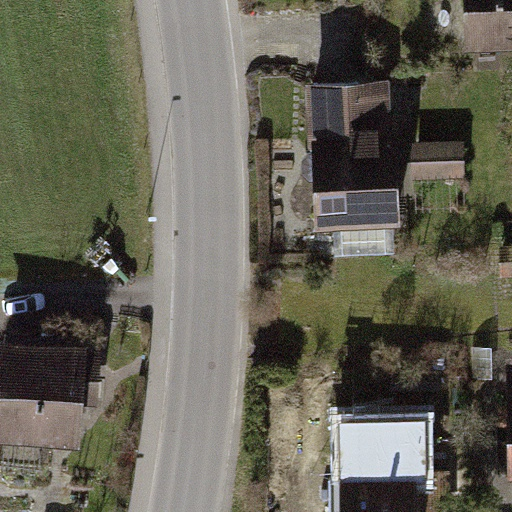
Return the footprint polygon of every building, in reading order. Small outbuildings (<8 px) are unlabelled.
[(511,0),(464,0),(466,38),(511,36),(511,0)] [(311,169),(314,218),(392,213),(387,139),(369,141),(365,92),(346,77),(305,80),(310,149),(304,150),(299,155),(299,165),(305,169),(311,169)] [(460,141),(412,143),(413,171),(461,169),(460,141)] [(511,244),(499,245),(500,270),(511,269),(511,244)] [(78,344),(4,339),(0,403),(0,430),(71,435),(73,398),(94,399),(97,351),(77,350),(78,344)] [(333,475),(333,511),(442,511),(442,468),(408,468),(408,462),(349,463),(349,475),(333,475)]
